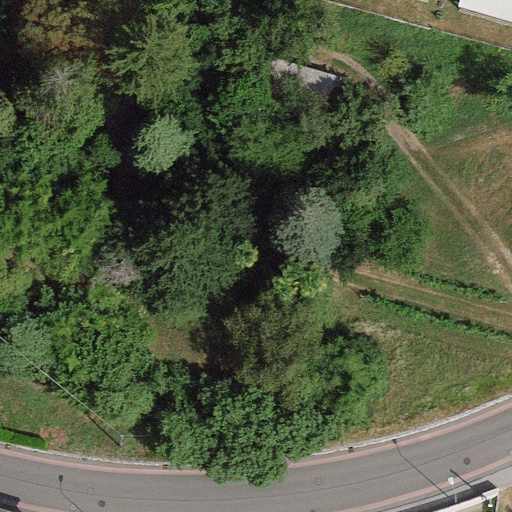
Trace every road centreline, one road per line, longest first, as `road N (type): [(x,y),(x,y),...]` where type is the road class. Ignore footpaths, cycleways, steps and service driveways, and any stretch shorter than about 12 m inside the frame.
road 1 (track): [(511,278),(458,192),(387,108),(303,42)]
road 2 (tertiary): [(511,434),(393,485),(233,511)]
road 3 (tertiary): [(131,511),(0,488)]
